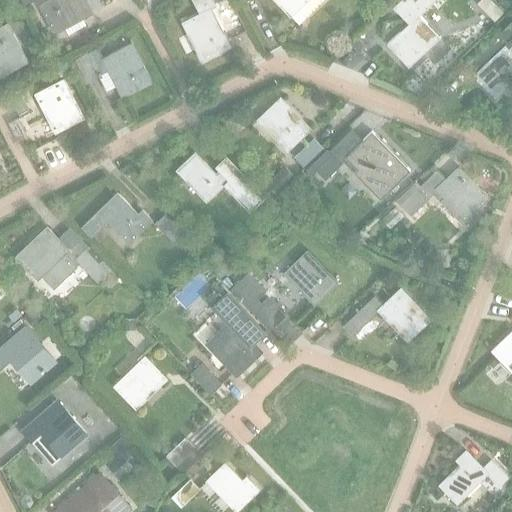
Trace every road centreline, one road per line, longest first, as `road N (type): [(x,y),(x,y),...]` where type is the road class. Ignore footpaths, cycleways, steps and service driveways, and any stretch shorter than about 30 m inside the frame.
road 1 (residential): [(0,211),(194,112),(258,69),(297,65),(511,151)]
road 2 (residential): [(273,479),(231,413),(280,363),(316,356),(432,407)]
road 3 (residential): [(432,407),(511,211)]
